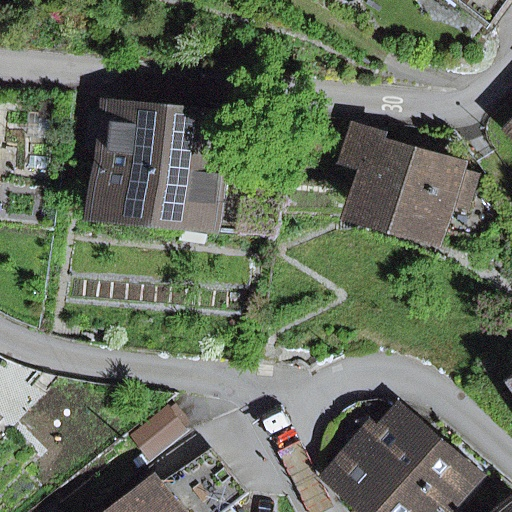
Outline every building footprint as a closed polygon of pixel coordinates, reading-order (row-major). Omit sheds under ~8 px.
[(511,0),(459,0),(495,26),(511,2),(511,0)] [(109,208),(225,218),(234,128),(119,118),(109,208)] [(375,169),(363,214),(443,236),(453,199),(471,205),(479,176),(461,171),(462,165),(426,155),(429,141),(409,136),(406,149),(385,143),(388,134),(360,126),(350,162),(375,169)] [(132,437),(152,462),(190,431),(170,406),(132,437)] [(372,432),(333,478),(373,511),(448,511),(479,476),(403,411),(380,439),(372,432)] [(163,487),(184,511),(226,511),(249,494),(213,451),(163,487)] [(184,511),(163,487),(159,482),(122,511),(184,511)]
